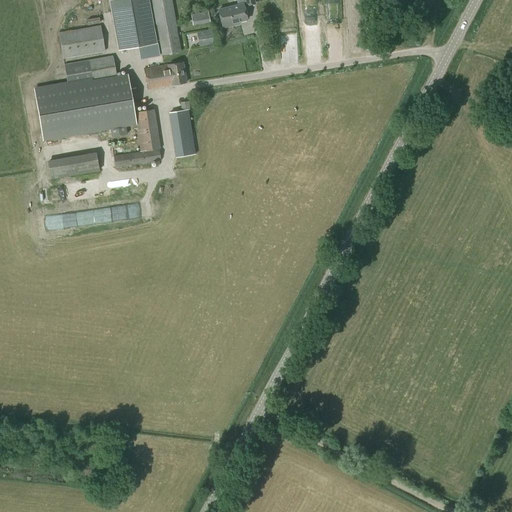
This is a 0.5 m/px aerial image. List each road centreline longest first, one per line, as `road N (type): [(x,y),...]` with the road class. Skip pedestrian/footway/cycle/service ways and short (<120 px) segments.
road 1 (tertiary): [(205,511),(476,0)]
road 2 (track): [(449,511),(258,411)]
